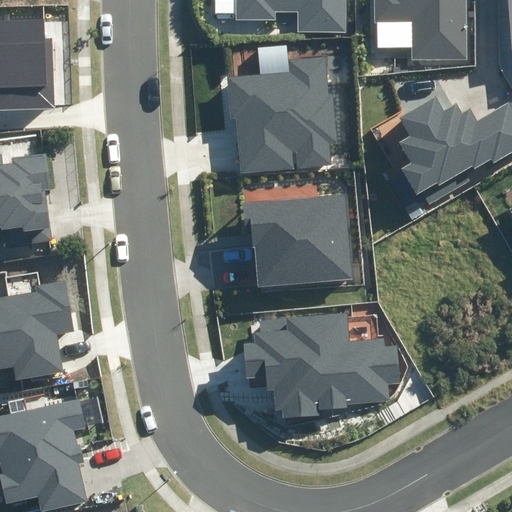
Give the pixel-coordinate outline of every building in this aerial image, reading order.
[(236,0),(237,20),(276,20),(276,12),(298,12),(298,33),(347,33),(347,0),(236,0)] [(374,0),(375,23),(412,22),(413,60),(469,58),(467,0),(374,0)] [(0,109),(56,108),(53,38),(44,39),(43,20),(0,21),(0,109)] [(236,119),(241,173),(293,169),(292,153),(297,153),(299,167),(331,165),(329,142),(338,141),(334,93),(329,93),(326,57),(288,61),(289,73),(226,78),(230,119),(236,119)] [(421,193),(429,205),(471,181),(470,179),(511,154),(511,105),(510,102),(478,121),(471,108),(462,113),(456,102),(443,110),(436,97),(401,117),(413,138),(401,144),(413,164),(401,171),(416,196),(421,193)] [(6,246),(52,239),(44,190),(52,189),(47,152),(12,158),(13,165),(2,166),(0,155),(0,154),(0,236),(4,236),(6,246)] [(254,247),(258,286),(353,278),(346,194),(242,203),(246,247),(254,247)] [(0,369),(13,368),(15,379),(63,371),(58,335),(74,333),(66,281),(36,286),(37,292),(0,298),(0,369)] [(282,409),(283,418),(321,415),(321,410),(347,408),(347,404),(390,401),(389,385),(400,384),(397,346),(384,347),(383,338),(349,341),(347,314),(259,321),(260,333),(254,333),(255,343),(246,343),(248,378),(267,376),(268,392),(273,391),(275,410),(282,409)] [(42,511),(87,503),(79,464),(84,463),(80,445),(77,445),(73,431),(85,428),(80,400),(0,416),(0,462),(2,473),(0,473),(0,479),(5,503),(38,496),(42,511)]
